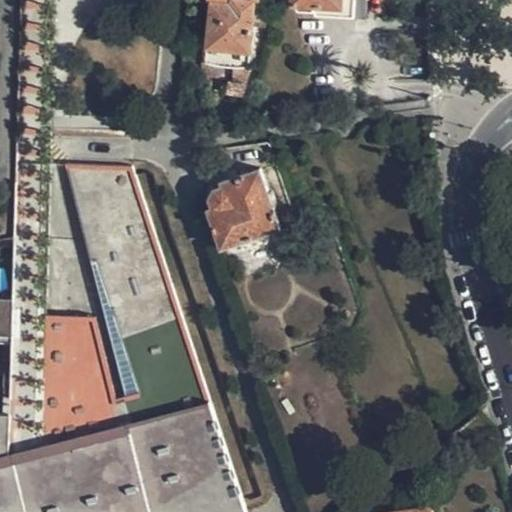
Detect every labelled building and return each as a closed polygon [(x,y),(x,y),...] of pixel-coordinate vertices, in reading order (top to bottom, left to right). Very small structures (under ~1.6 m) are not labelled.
[(211,0),(208,44),(250,49),(254,0),(211,0)] [(323,4),(323,17),(365,21),(366,0),(342,0),(342,5),(323,4)] [(478,45),(478,59),(496,59),(496,45),(478,45)] [(0,511),(225,511),(250,509),(142,166),(75,165),(136,423),(126,425),(13,455),(0,458),(0,511)] [(223,247),(281,227),(260,169),(223,181),(225,185),(215,189),(212,198),(214,206),(210,209),(223,247)] [(0,340),(17,341),(19,317),(20,306),(5,306),(0,284),(0,340)] [(14,413),(13,455),(126,425),(100,320),(19,317),(17,341),(14,413)] [(0,412),(0,458),(13,455),(14,413),(0,412)] [(491,426),(480,413),(461,430),(471,442),(491,426)]
